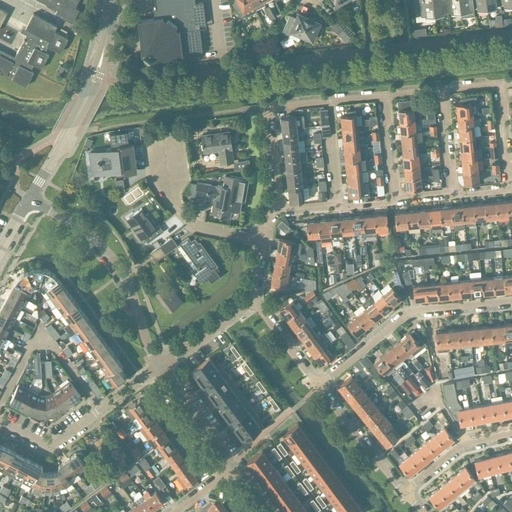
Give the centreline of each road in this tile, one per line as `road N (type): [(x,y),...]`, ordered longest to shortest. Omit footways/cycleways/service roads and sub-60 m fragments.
road 1 (residential): [(159,367),(117,266),(78,227),(28,200)]
road 2 (residential): [(511,301),(409,312),(316,385)]
road 3 (tertiary): [(28,200),(95,77),(110,0)]
road 4 (residential): [(0,402),(31,343),(49,342),(100,408)]
road 5 (residential): [(262,238),(196,226),(170,197),(162,138)]
road 6 (residential): [(453,193),(442,90),(501,84)]
road 7 (residential): [(278,207),(268,107),(329,102)]
road 8 (residential): [(403,492),(316,385)]
road 9 (residential): [(236,469),(159,367)]
road 10 (residential): [(403,492),(456,447),(511,434)]
